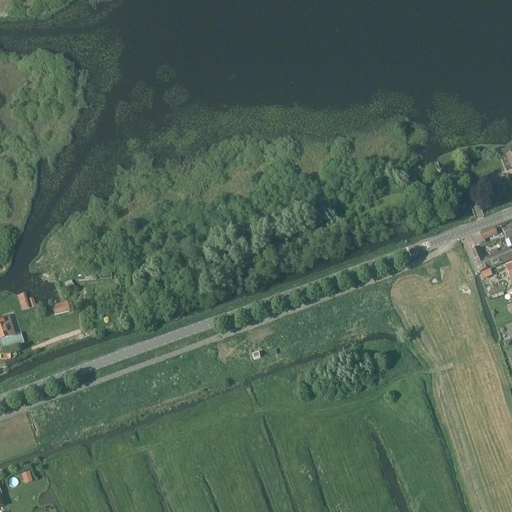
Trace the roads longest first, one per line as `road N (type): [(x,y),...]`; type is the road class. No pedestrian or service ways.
road 1 (unclassified): [(0,399),(410,251)]
road 2 (track): [(511,433),(449,236)]
road 3 (track): [(503,348),(382,387)]
